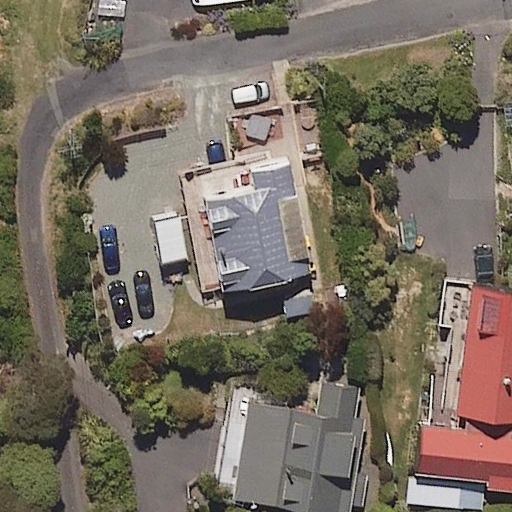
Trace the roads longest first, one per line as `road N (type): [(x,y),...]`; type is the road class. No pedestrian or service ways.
road 1 (unknown): [(143,69),(85,114),(76,142),(108,511)]
road 2 (residential): [(143,69),(504,0)]
